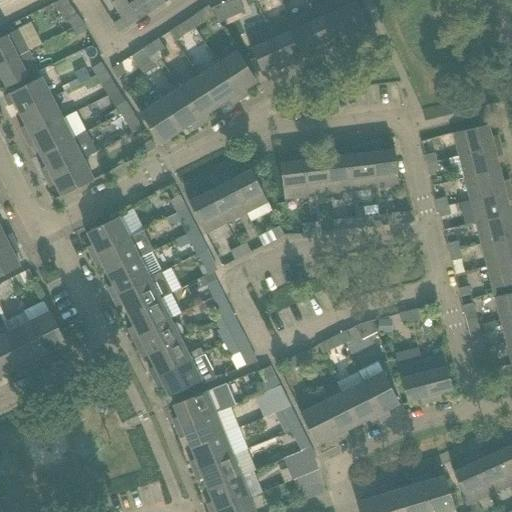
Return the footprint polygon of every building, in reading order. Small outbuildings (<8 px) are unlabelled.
[(150,12),(158,7),(152,0),(150,0),(133,11),(138,20),(150,12)] [(233,9),(229,0),(219,5),(223,14),(233,9)] [(345,33),(330,0),(309,10),(327,48),(336,44),(333,38),(345,33)] [(355,0),(330,0),(345,33),(356,28),(359,34),(369,29),(355,0)] [(126,28),(138,20),(133,11),(129,5),(116,13),(120,19),(113,24),(119,33),(126,28)] [(327,48),(309,10),(288,19),(303,52),(315,47),(317,52),(327,48)] [(196,14),(189,19),(194,28),(202,23),(196,14)] [(82,24),(77,15),(68,20),(73,29),(82,24)] [(194,28),(189,19),(181,24),(187,33),(194,28)] [(303,52),(288,19),(268,29),(285,67),(295,63),(292,57),(303,52)] [(86,30),(82,24),(73,29),(77,36),(86,30)] [(285,67),(268,29),(246,38),(253,53),(261,71),(273,65),(276,71),(285,67)] [(0,64),(28,51),(26,48),(17,30),(0,38),(0,64)] [(158,39),(152,43),(157,52),(160,57),(167,53),(164,48),(158,39)] [(152,43),(131,56),(143,75),(150,70),(143,61),(148,58),(157,52),(152,43)] [(38,72),(28,51),(0,64),(0,76),(0,77),(6,88),(24,79),(38,72)] [(257,82),(246,65),(237,52),(218,65),(240,100),(249,94),(246,89),(257,82)] [(91,68),(96,76),(105,70),(100,63),(91,68)] [(125,73),(119,64),(111,69),(117,78),(125,73)] [(240,100),(218,65),(198,77),(218,107),(228,100),(232,105),(240,100)] [(110,78),(105,70),(96,76),(101,84),(110,78)] [(218,107),(198,77),(179,89),(202,125),(211,119),(207,114),(218,107)] [(41,78),(21,88),(3,97),(8,106),(14,104),(20,115),(52,98),(41,78)] [(202,125),(179,89),(160,102),(179,132),(190,125),(193,130),(202,125)] [(62,119),(52,98),(20,115),(25,126),(20,129),(24,138),(62,119)] [(130,109),(125,101),(116,107),(121,114),(130,109)] [(179,132),(160,102),(141,114),(163,149),(172,144),(169,138),(179,132)] [(135,117),(130,109),(121,114),(126,122),(135,117)] [(72,139),(62,119),(24,138),(29,147),(35,144),(40,155),(72,139)] [(453,134),(458,153),(458,156),(499,146),(497,136),(491,137),(488,125),(453,134)] [(46,166),(40,169),(45,179),(83,159),(95,153),(85,132),(72,139),(40,155),(46,166)] [(155,148),(150,140),(141,146),(146,154),(155,148)] [(398,186),(394,144),(382,145),(383,151),(371,153),(375,189),(398,186)] [(502,156),(499,146),(458,156),(464,178),(499,169),(496,157),(502,156)] [(375,189),(371,153),(359,154),(358,148),(347,149),(352,191),(375,189)] [(352,191),(347,149),(337,150),(338,157),(326,158),(330,194),(352,191)] [(330,194),(326,158),(313,160),(312,153),(302,155),(307,197),(330,194)] [(434,153),(424,156),(426,164),(436,162),(434,153)] [(307,197),(302,155),(292,156),(293,162),(280,164),(282,185),(284,199),(307,197)] [(93,180),(84,162),(83,159),(45,179),(49,188),(55,185),(61,196),(93,180)] [(439,170),(436,162),(426,164),(428,173),(439,170)] [(502,181),(499,169),(464,178),(470,200),(511,190),(508,180),(502,181)] [(267,203),(260,188),(251,170),(239,176),(236,171),(227,175),(247,213),(267,203)] [(247,213),(227,175),(218,180),(221,186),(211,191),(227,223),(247,213)] [(511,200),(511,195),(511,190),(470,200),(475,223),(510,214),(507,202),(511,200)] [(227,223),(211,191),(199,197),(196,191),(186,196),(205,234),(227,223)] [(186,209),(179,195),(169,201),(176,214),(186,209)] [(445,197),(435,200),(437,209),(448,206),(445,197)] [(450,215),(448,206),(437,209),(440,217),(450,215)] [(118,217),(86,233),(92,245),(86,248),(91,257),(143,231),(132,210),(118,217)] [(393,214),(394,224),(403,223),(401,213),(393,214)] [(511,220),(510,214),(475,223),(481,245),(511,236),(511,220)] [(366,227),(365,217),(356,218),(357,228),(366,227)] [(357,228),(356,218),(347,219),(348,229),(357,228)] [(196,229),(192,222),(183,226),(186,234),(196,229)] [(319,222),(310,223),(311,234),(321,233),(319,222)] [(311,234),(310,223),(302,224),(303,235),(311,234)] [(271,231),(276,240),(284,236),(279,226),(271,231)] [(0,250),(15,243),(10,234),(5,237),(0,227),(0,250)] [(206,250),(200,237),(196,229),(186,234),(196,255),(206,250)] [(143,231),(91,257),(96,266),(102,263),(107,274),(151,252),(153,251),(143,231)] [(511,236),(481,245),(486,267),(511,260),(511,236)] [(457,241),(446,244),(449,253),(459,250),(457,241)] [(20,253),(15,243),(0,250),(0,276),(20,267),(14,255),(20,253)] [(246,243),(239,247),(244,256),(251,252),(246,243)] [(244,256),(239,247),(230,251),(235,261),(244,256)] [(461,259),(459,250),(449,253),(451,262),(461,259)] [(149,279),(161,272),(151,252),(107,274),(113,285),(107,288),(112,298),(149,279)] [(511,260),(486,267),(492,289),(511,284),(511,260)] [(217,270),(213,262),(203,267),(207,274),(207,275),(211,273),(217,270)] [(12,290),(33,279),(28,270),(7,281),(12,290)] [(172,293),(161,272),(149,279),(112,298),(116,307),(122,304),(128,315),(160,299),(172,293)] [(215,281),(211,273),(207,275),(207,274),(201,277),(205,286),(215,281)] [(0,296),(12,290),(7,281),(0,284),(0,296)] [(468,286),(458,289),(460,298),(470,295),(468,286)] [(511,293),(494,298),(500,320),(511,317),(511,293)] [(170,319),(160,299),(128,315),(133,326),(128,329),(132,338),(170,319)] [(472,303),(462,306),(465,314),(475,312),(472,303)] [(228,305),(228,306),(218,310),(222,319),(232,314),(228,305)] [(419,319),(417,309),(408,311),(411,321),(419,319)] [(411,321),(408,311),(399,314),(402,323),(411,321)] [(68,349),(49,312),(28,322),(45,354),(56,349),(59,354),(68,349)] [(45,354),(28,322),(23,313),(3,323),(8,332),(27,370),(36,365),(34,360),(45,354)] [(236,322),(232,314),(222,319),(216,322),(220,330),(217,331),(223,344),(242,334),(236,322)] [(511,317),(500,320),(506,342),(511,340),(511,317)] [(180,340),(179,337),(182,335),(183,330),(181,326),(177,323),(173,325),(170,319),(132,338),(137,347),(143,345),(148,356),(180,340)] [(350,340),(346,331),(338,335),(342,344),(350,340)] [(27,370),(8,332),(0,336),(0,367),(4,375),(15,369),(18,375),(27,370)] [(249,346),(242,334),(223,344),(229,356),(240,350),(247,366),(256,362),(249,346)] [(342,344),(338,335),(330,339),(334,348),(342,344)] [(484,348),(482,339),(472,342),(474,351),(484,348)] [(190,360),(203,354),(200,348),(188,354),(180,340),(148,356),(154,367),(148,370),(153,379),(190,360)] [(486,357),(484,348),(474,351),(476,359),(486,357)] [(310,361),(305,351),(297,355),(302,365),(310,361)] [(215,378),(203,354),(190,360),(153,379),(158,388),(163,385),(169,397),(201,381),(202,383),(215,378)] [(302,365),(297,355),(289,359),(293,369),(302,365)] [(443,355),(421,361),(431,402),(441,399),(440,393),(452,390),(443,355)] [(431,402),(421,361),(398,367),(407,402),(420,398),(421,405),(431,402)] [(379,365),(358,375),(362,382),(381,420),(390,416),(387,410),(399,404),(390,386),(382,372),(379,365)] [(275,377),(271,369),(269,367),(259,372),(264,382),(275,377)] [(279,386),(275,377),(264,382),(269,391),(279,386)] [(381,420),(362,382),(341,392),(358,425),(369,419),(371,425),(381,420)] [(235,405),(226,384),(173,405),(178,417),(172,419),(176,429),(215,413),(235,405)] [(358,425),(341,392),(321,403),(340,441),(349,436),(346,430),(358,425)] [(340,441),(321,403),(300,413),(316,446),(328,440),(331,445),(340,441)] [(223,434),(215,413),(176,429),(180,439),(186,436),(190,448),(223,434)] [(310,447),(304,435),(300,427),(290,432),(300,451),(310,447)] [(232,456),(223,434),(190,448),(195,459),(189,462),(193,471),(232,456)] [(511,484),(511,438),(504,442),(506,448),(495,453),(510,486),(511,484)] [(315,471),(311,459),(314,457),(310,447),(300,451),(284,458),(293,480),(315,471)] [(510,486),(495,453),(484,458),(481,452),(472,457),(489,495),(510,486)] [(240,477),(232,456),(193,471),(197,481),(203,478),(207,490),(240,477)] [(489,495),(472,457),(462,461),(465,467),(453,472),(468,505),(489,495)] [(324,492),(315,471),(293,480),(302,502),(324,492)] [(449,511),(455,510),(450,495),(444,476),(432,480),(430,474),(420,477),(430,511),(449,511)] [(213,511),(248,498),(240,477),(207,490),(212,501),(206,504),(209,511),(213,511)] [(430,511),(420,477),(410,480),(412,486),(400,489),(407,511),(430,511)] [(407,511),(400,489),(388,493),(386,487),(377,490),(383,511),(407,511)] [(383,511),(377,490),(367,493),(368,499),(356,503),(358,511),(383,511)] [(254,511),(250,501),(248,498),(213,511),(254,511)]
